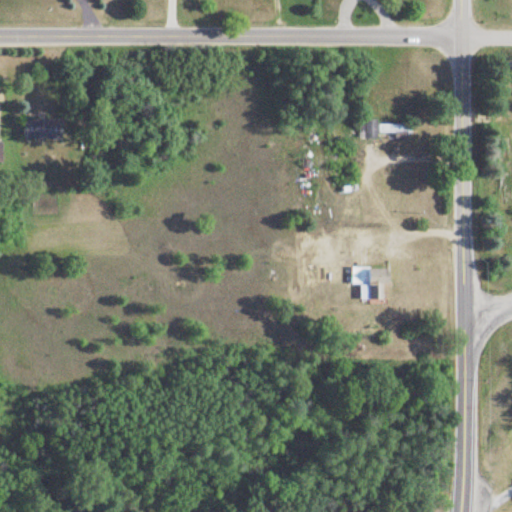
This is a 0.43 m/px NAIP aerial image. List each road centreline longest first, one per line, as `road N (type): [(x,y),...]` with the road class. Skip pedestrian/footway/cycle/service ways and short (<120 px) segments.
road 1 (residential): [(457,511),(452,0)]
road 2 (residential): [(453,38),(0,34)]
